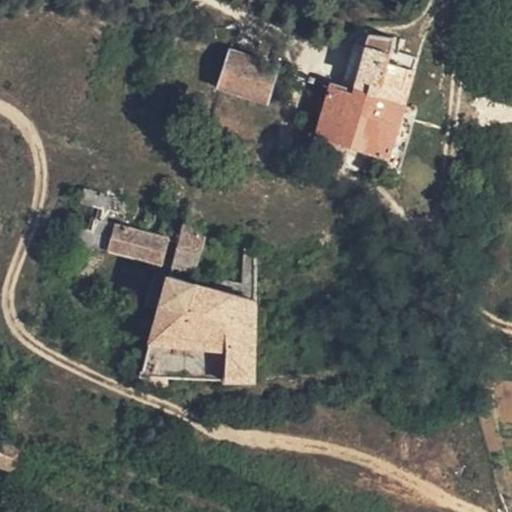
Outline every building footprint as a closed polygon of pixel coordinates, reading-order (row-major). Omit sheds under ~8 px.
[(405,113),(418,65),(390,59),(393,42),(369,39),(356,46),(341,98),(405,113)] [(273,103),(282,71),(238,61),(229,93),(273,103)] [(319,142),(391,166),(405,113),(341,98),(332,95),(319,142)] [(175,214),(182,216),(188,195),(180,194),(175,214)] [(119,236),(116,249),(168,267),(173,249),(176,238),(178,229),(169,225),(164,241),(103,219),(100,229),(119,236)] [(176,238),(173,249),(180,252),(176,268),(208,280),(221,242),(190,223),(183,242),(176,238)] [(160,311),(140,380),(150,380),(150,396),(182,397),(185,382),(254,380),(261,261),(261,253),(249,250),(241,285),(222,279),(218,291),(172,278),(163,303),(158,301),(163,275),(155,273),(147,306),(160,311)] [(0,449),(0,468),(13,472),(18,455),(0,449)]
